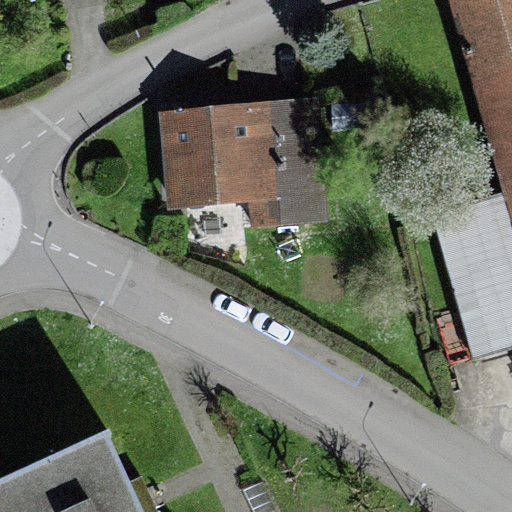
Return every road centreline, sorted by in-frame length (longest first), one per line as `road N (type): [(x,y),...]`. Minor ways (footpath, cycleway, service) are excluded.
road 1 (residential): [(472,511),(373,440),(0,263)]
road 2 (residential): [(0,200),(98,94),(289,0)]
